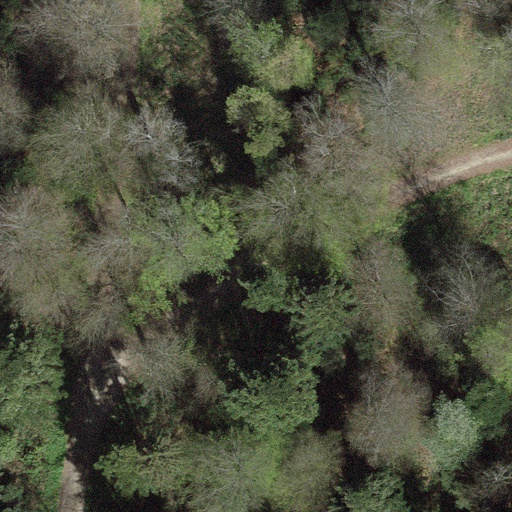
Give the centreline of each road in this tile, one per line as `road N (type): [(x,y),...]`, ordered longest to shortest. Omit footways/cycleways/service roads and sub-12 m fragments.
road 1 (track): [(511,155),(407,187),(98,355)]
road 2 (track): [(98,355),(130,0)]
road 3 (track): [(98,355),(75,511)]
